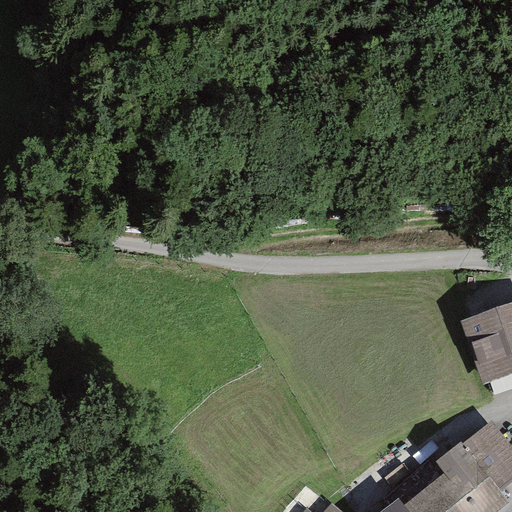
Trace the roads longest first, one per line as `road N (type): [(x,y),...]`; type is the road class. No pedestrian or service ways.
road 1 (unclassified): [(0,209),(60,192),(307,75),(511,0)]
road 2 (unclassified): [(0,231),(308,267),(496,261),(511,268)]
road 3 (track): [(511,204),(222,229),(145,249)]
